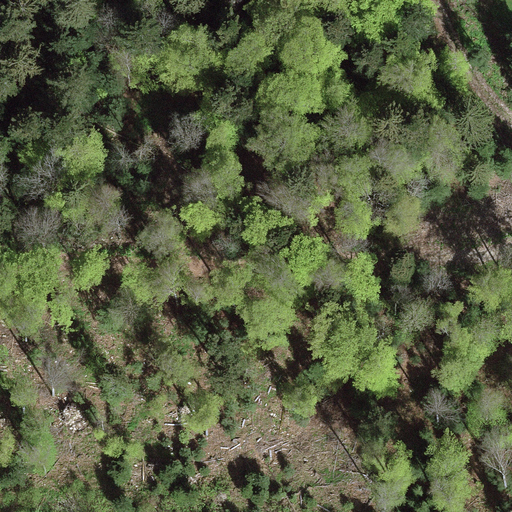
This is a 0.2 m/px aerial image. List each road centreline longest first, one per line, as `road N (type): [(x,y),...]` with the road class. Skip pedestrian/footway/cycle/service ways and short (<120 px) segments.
road 1 (track): [(0,277),(47,265),(179,268),(511,246)]
road 2 (track): [(511,114),(482,89),(436,0)]
